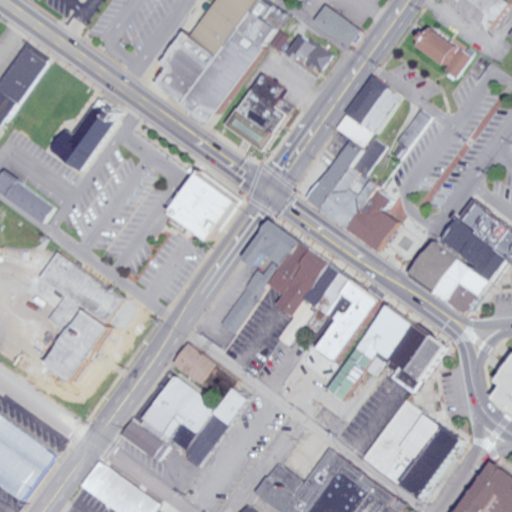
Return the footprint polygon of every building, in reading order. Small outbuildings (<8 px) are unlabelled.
[(162,93),(216,132),(289,30),(264,14),(273,0),(228,0),(204,37),(196,32),(167,72),(174,77),(162,93)] [(511,1),(510,0),(454,0),(452,3),(499,37),(511,18),(511,1)] [(367,28),(329,6),(319,24),(356,46),(367,28)] [(273,43),(291,53),(299,39),(281,29),(273,43)] [(323,71),(336,55),(306,32),(291,52),(301,59),(304,56),(323,71)] [(435,35),(421,55),(460,85),(475,62),(435,35)] [(0,87),(29,45),(53,61),(9,127),(0,120),(0,87)] [(378,75),(405,95),(376,138),(368,146),(356,139),(342,127),(378,75)] [(228,125),(258,81),(296,106),(266,151),(228,125)] [(102,97),(122,111),(84,167),(53,147),(68,125),(78,132),(102,97)] [(401,140),(411,147),(434,116),(424,108),(401,140)] [(356,139),(313,197),(353,226),(385,184),(376,177),(365,192),(358,186),(388,147),(376,138),(368,146),(356,139)] [(225,230),(222,228),(216,236),(178,210),(205,171),(247,199),(225,230)] [(65,209),(51,229),(1,192),(11,178),(23,187),(27,181),(65,209)] [(353,226),(384,250),(392,249),(407,259),(427,234),(406,206),(384,188),(353,226)] [(420,277),(465,221),(479,231),(489,220),(493,222),(500,212),(511,220),(511,261),(473,311),(466,312),(420,277)] [(249,269),(276,231),(307,254),(240,340),(227,329),(264,281),(249,269)] [(348,268),(319,248),(282,303),(300,315),(312,296),(324,304),(348,268)] [(46,284),(66,257),(131,303),(112,329),(46,284)] [(358,293),(384,313),(342,374),(324,362),(359,314),(348,307),(358,293)] [(333,394),(392,319),(431,347),(408,379),(390,369),(358,412),(333,394)] [(222,362),(193,341),(178,362),(206,383),(222,362)] [(511,368),(511,401),(502,395),(509,384),(504,380),(511,368)] [(126,436),(162,460),(172,443),(167,439),(170,434),(192,448),(188,454),(207,467),(254,397),(238,387),(225,407),(179,376),(146,425),(137,419),(126,436)] [(369,459),(408,485),(411,481),(431,495),(470,438),(411,398),(369,459)] [(0,479),(29,498),(60,452),(0,412),(0,479)] [(281,511),(401,511),(407,504),(329,451),(307,485),(277,465),(257,495),(281,511)] [(86,487),(123,511),(155,511),(163,501),(103,460),(86,487)] [(511,511),(473,511),(504,469),(511,475),(511,511)]
